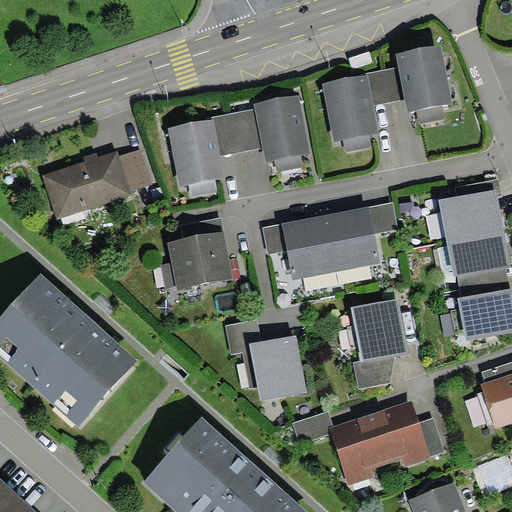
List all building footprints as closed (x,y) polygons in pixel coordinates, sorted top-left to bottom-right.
[(453,104),(442,45),(396,53),(399,67),(405,99),(407,112),(453,104)] [(366,73),(366,75),(369,75),(374,105),(405,99),(399,67),(366,73)] [(366,75),(323,83),(334,142),(380,133),(374,105),(369,75),(366,75)] [(310,154),(299,96),(254,104),(255,109),(263,148),(265,162),(310,154)] [(211,117),(212,120),(213,120),(220,156),(263,148),(255,109),(211,117)] [(212,120),(168,128),(179,186),(224,178),(220,156),(213,120),(212,120)] [(141,149),(119,156),(130,190),(152,184),(141,149)] [(85,162),(43,175),(57,219),(131,195),(130,190),(119,156),(117,152),(99,158),(85,162)] [(85,162),(99,158),(97,152),(84,157),(85,162)] [(496,189),(497,196),(501,196),(498,179),(455,188),(457,197),(496,189)] [(457,197),(439,201),(441,212),(446,236),(446,237),(503,226),(497,196),(496,189),(457,197)] [(393,202),(369,207),(375,233),(398,228),(393,202)] [(293,280),(380,263),(375,233),(369,207),(282,224),(288,251),(293,280)] [(446,236),(441,212),(426,216),(431,239),(446,236)] [(222,216),(181,224),(183,240),(224,232),(222,216)] [(282,224),(263,228),(269,255),(288,251),(282,224)] [(511,266),(503,226),(446,237),(448,247),(453,270),(454,277),(458,276),(506,267),(511,266)] [(234,279),(224,232),(183,240),(168,243),(171,263),(176,284),(177,290),(234,279)] [(453,270),(448,247),(438,249),(443,272),(453,270)] [(176,284),(171,263),(161,265),(166,286),(176,284)] [(462,298),(510,289),(506,267),(458,276),(462,298)] [(138,360),(40,273),(0,317),(0,357),(78,427),(138,360)] [(462,298),(458,299),(460,310),(464,335),(466,341),(511,332),(511,288),(510,289),(462,298)] [(398,299),(351,308),(362,360),(362,363),(395,356),(409,354),(398,299)] [(464,335),(460,310),(451,311),(456,336),(464,335)] [(242,352),(251,350),(250,344),(262,342),(257,319),(226,325),(232,354),(242,352)] [(307,392),(296,335),(262,342),(250,344),(251,350),(258,387),(261,400),(307,392)] [(242,352),(250,389),(258,387),(251,350),(242,352)] [(359,388),(390,383),(395,356),(362,363),(362,360),(353,362),(359,388)] [(511,374),(511,362),(482,372),(486,383),(511,374)] [(511,374),(486,383),(481,385),(483,392),(494,422),(496,429),(511,423),(511,374)] [(487,424),(494,422),(483,392),(477,395),(487,424)] [(412,401),(371,414),(388,464),(403,459),(406,467),(431,459),(431,457),(419,423),(412,401)] [(334,427),(329,412),(293,423),(300,443),(331,433),(329,428),(334,427)] [(372,470),(388,464),(371,414),(334,427),(329,428),(331,433),(349,486),(375,477),(372,470)] [(310,511),(201,416),(183,437),(180,434),(165,449),(168,453),(142,483),(175,511),(310,511)] [(446,452),(434,417),(419,423),(431,457),(446,452)] [(511,467),(507,455),(479,466),(491,496),(511,487),(511,467)] [(36,511),(0,478),(0,485),(29,511),(36,511)] [(29,511),(0,485),(0,511),(29,511)] [(464,511),(454,487),(410,504),(412,511),(464,511)]
